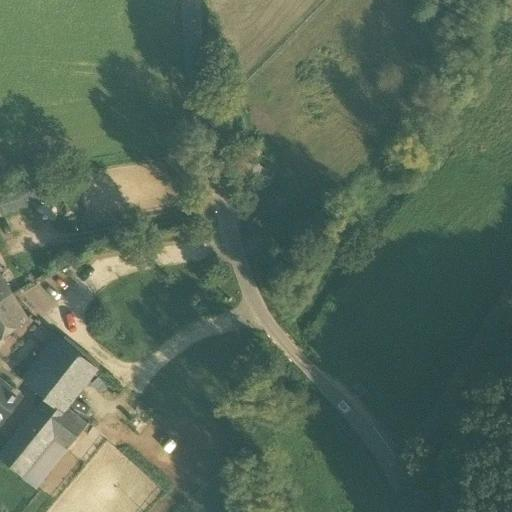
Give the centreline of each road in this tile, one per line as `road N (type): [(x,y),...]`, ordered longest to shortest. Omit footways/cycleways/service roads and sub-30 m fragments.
road 1 (unclassified): [(193,0),(195,81),(212,157),(273,336)]
road 2 (residential): [(396,453),(433,422),(511,286)]
road 3 (residential): [(273,336),(396,453)]
